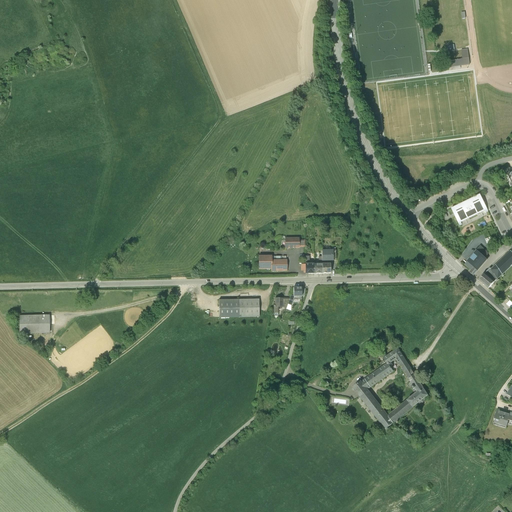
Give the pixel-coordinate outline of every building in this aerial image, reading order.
[(470,64),(468,49),(461,50),(462,59),(450,61),(451,67),(470,64)] [(486,213),(488,212),(483,201),(480,195),(451,209),(459,226),(462,224),(461,222),(485,211),(486,213)] [(300,238),(286,238),(286,248),(300,248),(300,246),(300,240),(300,238)] [(479,249),(470,259),(476,265),(480,268),(490,258),(487,256),(479,249)] [(511,252),(511,250),(495,264),(502,274),(511,265),(511,252)] [(333,251),(323,251),(323,260),(333,260),(333,251)] [(260,255),(260,268),(272,268),(272,259),(272,255),(260,255)] [(288,271),(288,259),(272,259),(272,268),(272,271),(288,271)] [(465,264),(472,270),(476,265),(470,259),(465,264)] [(315,264),(306,264),(306,271),(306,274),(315,274),(315,264)] [(323,264),(315,264),(315,274),(323,274),(323,264)] [(495,264),(490,268),(497,278),(502,275),(502,274),(495,264)] [(476,274),(480,268),(476,265),(472,270),(476,274)] [(490,268),(484,274),(494,282),(497,279),(497,278),(490,268)] [(484,274),(479,280),(489,288),(494,282),(484,274)] [(259,299),(239,300),(239,317),(259,317),(259,299)] [(284,308),(286,308),(288,304),(289,300),(283,300),(283,299),(275,299),(275,305),(274,305),(274,313),(274,316),(278,316),(278,313),(278,307),(284,307),(284,308)] [(219,318),(239,317),(239,300),(219,300),(219,318)] [(49,315),(19,316),(19,334),(50,333),(49,315)] [(413,373),(412,371),(404,359),(398,349),(384,359),(387,364),(361,382),(353,388),(386,430),(393,424),(428,396),(414,375),(414,374),(413,373)] [(511,414),(497,410),(494,420),(496,420),(494,425),(507,429),(509,421),(511,414)]
